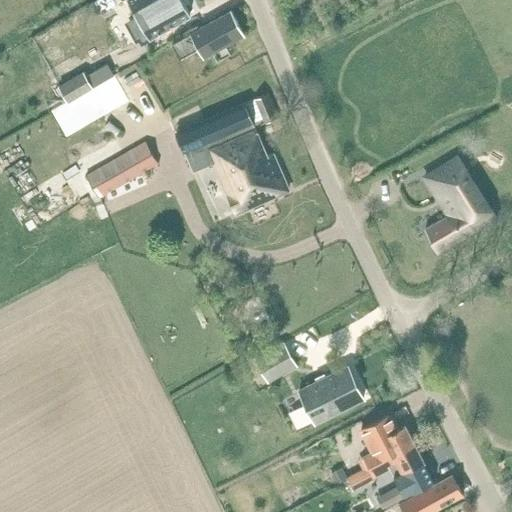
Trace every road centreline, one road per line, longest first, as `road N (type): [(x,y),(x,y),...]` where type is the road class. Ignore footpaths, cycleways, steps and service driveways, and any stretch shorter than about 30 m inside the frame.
road 1 (tertiary): [(398,321),(326,174),(258,0)]
road 2 (tertiary): [(503,511),(398,321)]
road 3 (unclassified): [(398,321),(511,258)]
